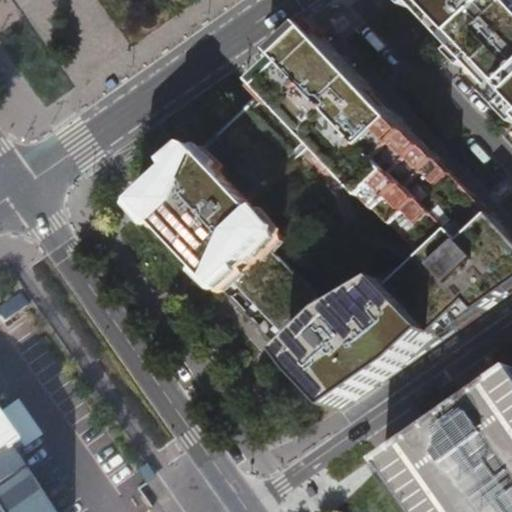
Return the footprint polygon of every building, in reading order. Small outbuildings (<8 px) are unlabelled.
[(511,0),(417,0),(456,41),(507,94),(511,100),(511,0)] [(271,88),(261,98),(251,108),(205,150),(147,205),(207,268),(232,294),(284,349),(292,357),(343,413),(359,402),(406,369),(461,330),(454,323),(476,305),(485,314),(511,294),(511,231),(503,222),(447,163),(428,143),(411,125),(394,107),(327,36),(301,60),(271,88)] [(423,435),(382,464),(415,511),(511,511),(511,372),(479,396),(423,435)] [(0,468),(17,457),(26,450),(2,416),(0,417),(0,468)] [(55,511),(17,457),(0,468),(0,511),(55,511)]
